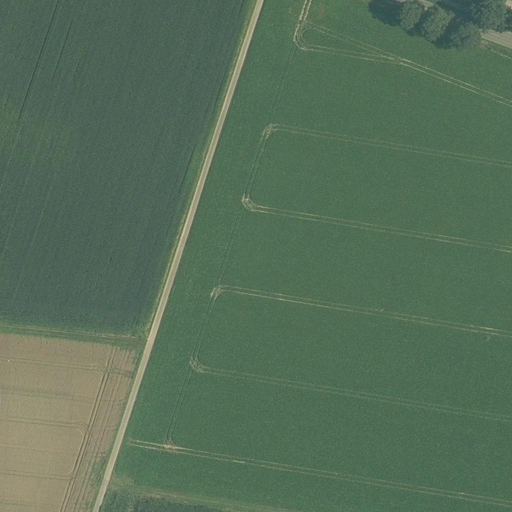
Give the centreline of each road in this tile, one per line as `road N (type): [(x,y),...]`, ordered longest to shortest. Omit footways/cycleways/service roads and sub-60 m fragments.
road 1 (track): [(96,511),(260,0)]
road 2 (track): [(104,485),(270,511)]
road 3 (track): [(0,329),(150,344)]
